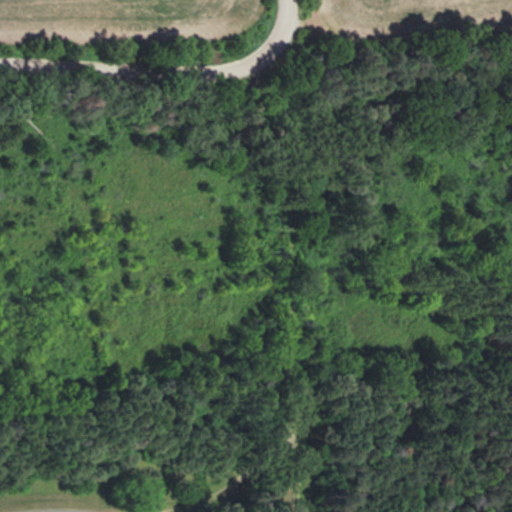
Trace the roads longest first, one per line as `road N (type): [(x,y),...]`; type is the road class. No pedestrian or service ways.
road 1 (residential): [(280,436),(277,48)]
road 2 (residential): [(277,48),(211,66),(0,57)]
